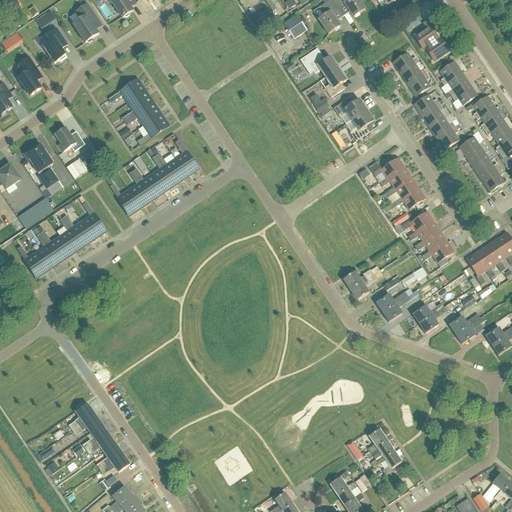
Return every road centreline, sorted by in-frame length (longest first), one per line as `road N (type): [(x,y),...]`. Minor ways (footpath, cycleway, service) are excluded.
road 1 (residential): [(493,379),(355,328),(278,219)]
road 2 (residential): [(50,327),(46,296),(242,165)]
road 3 (residential): [(180,511),(50,327)]
road 4 (unclassified): [(0,146),(64,102),(84,72),(152,29)]
road 5 (residential): [(399,133),(468,232),(511,202)]
road 6 (residential): [(242,165),(152,29)]
road 7 (residential): [(278,219),(399,133)]
